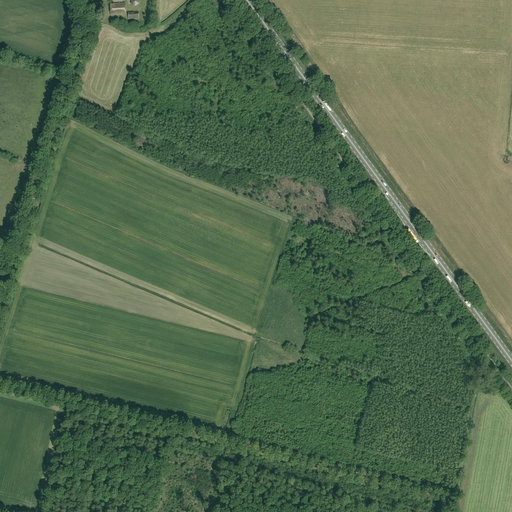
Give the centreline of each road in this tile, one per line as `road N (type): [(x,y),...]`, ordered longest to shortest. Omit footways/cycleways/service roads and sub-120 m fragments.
road 1 (unclassified): [(511,391),(223,0)]
road 2 (primary): [(511,360),(247,0)]
road 3 (track): [(0,314),(83,41),(82,0)]
